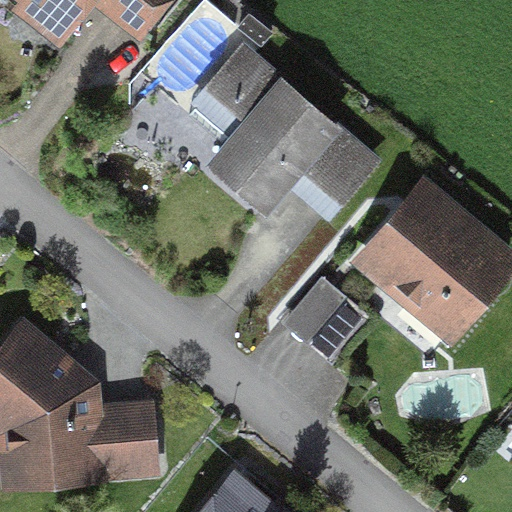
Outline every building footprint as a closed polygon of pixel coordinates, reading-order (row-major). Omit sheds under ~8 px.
[(46,0),(67,16),(79,0),(102,0),(99,5),(136,34),(162,0),(46,0)] [(225,149),(212,165),(261,207),(315,144),(354,178),(368,162),(239,52),(185,116),(225,149)] [(468,302),(502,262),(420,193),(364,259),(411,299),(402,311),(444,347),(473,312),(468,302)] [(303,343),(329,365),(367,319),(342,297),(303,343)] [(83,388),(18,333),(0,354),(0,425),(5,429),(9,480),(24,479),(151,468),(146,408),(86,413),(83,388)] [(268,511),(231,481),(205,511),(268,511)]
